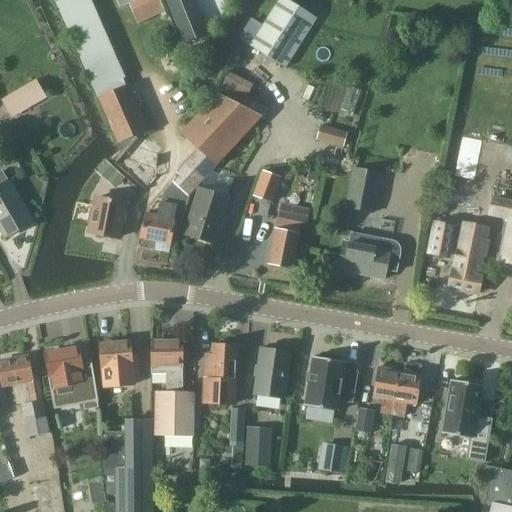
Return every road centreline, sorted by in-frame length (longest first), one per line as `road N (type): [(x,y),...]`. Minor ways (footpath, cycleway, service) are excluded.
road 1 (tertiary): [(511,353),(193,304),(95,299),(0,322)]
road 2 (unknown): [(219,308),(227,225),(263,150)]
road 3 (unknown): [(131,301),(136,217),(165,172),(165,148)]
